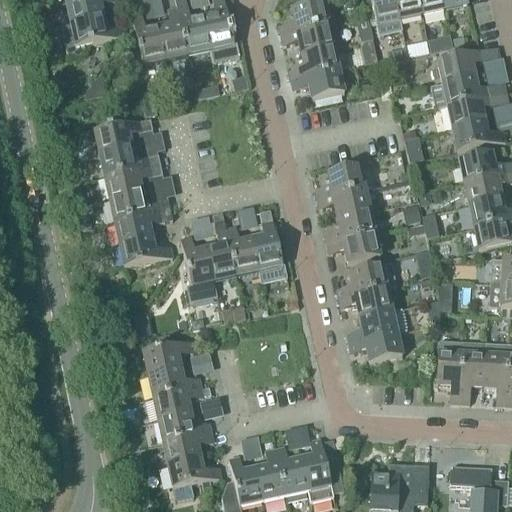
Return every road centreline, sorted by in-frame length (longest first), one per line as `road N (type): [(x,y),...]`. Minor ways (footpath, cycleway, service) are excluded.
road 1 (residential): [(511,435),(358,428),(337,410),(250,0)]
road 2 (tertiary): [(92,511),(0,15)]
